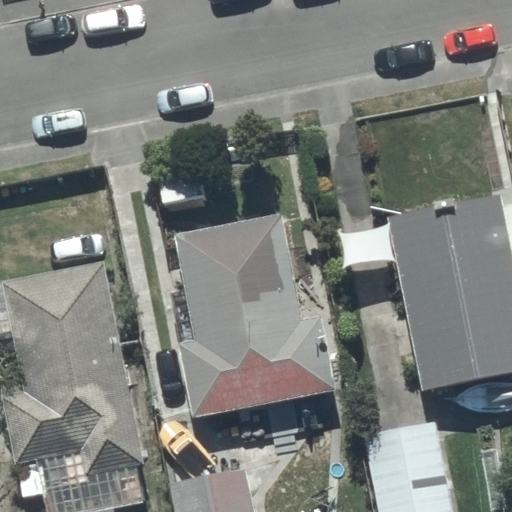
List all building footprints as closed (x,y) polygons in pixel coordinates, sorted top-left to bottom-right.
[(511,387),(511,236),(506,206),(391,230),(426,404),(511,387)] [(306,331),(287,228),(180,246),(188,298),(173,300),(195,428),(340,403),(329,327),(306,331)] [(148,475),(109,271),(0,294),(0,346),(14,343),(25,401),(6,405),(19,477),(40,473),(47,511),(153,511),(146,475),(148,475)] [(455,511),(440,433),(366,447),(378,511),(455,511)] [(256,511),(250,477),(175,493),(178,511),(256,511)]
